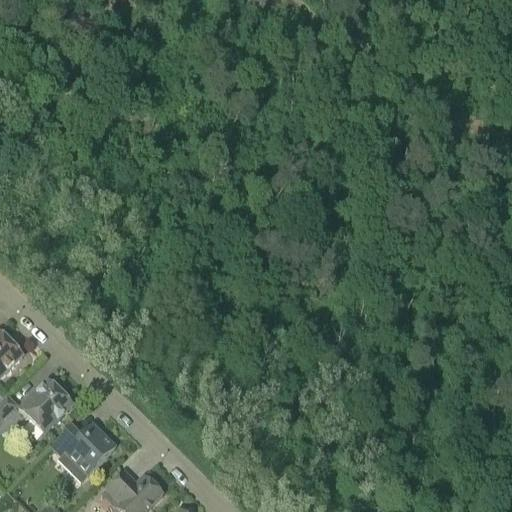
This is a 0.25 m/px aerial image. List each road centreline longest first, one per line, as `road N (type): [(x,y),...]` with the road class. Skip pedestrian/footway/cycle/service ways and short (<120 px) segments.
road 1 (residential): [(231,511),(0,294)]
road 2 (track): [(511,172),(258,0)]
